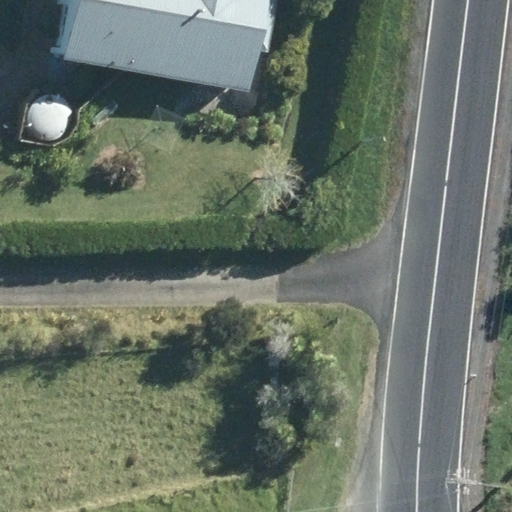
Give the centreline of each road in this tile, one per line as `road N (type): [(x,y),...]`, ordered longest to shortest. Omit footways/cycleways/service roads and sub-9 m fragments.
road 1 (tertiary): [(419,511),(471,0)]
road 2 (unknown): [(437,282),(0,273)]
